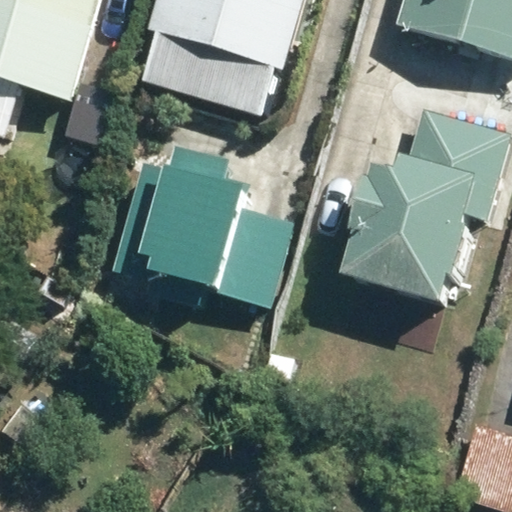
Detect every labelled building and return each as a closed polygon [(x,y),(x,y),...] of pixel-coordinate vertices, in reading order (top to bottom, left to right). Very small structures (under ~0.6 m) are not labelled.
[(0,0),(0,84),(81,107),(111,0),(0,0)] [(315,0),(168,0),(158,36),(165,38),(151,89),(271,123),(285,73),(295,76),(315,0)] [(511,0),(416,0),(407,33),(511,64),(511,0)] [(34,102),(0,92),(0,178),(11,182),(34,102)] [(413,185),(383,176),(354,283),(453,311),(479,219),(496,223),(511,164),(511,136),(432,114),(413,185)] [(179,174),(153,166),(122,272),(281,318),(307,228),(254,213),(262,184),(237,177),(240,168),(185,152),(179,174)] [(511,431),(483,423),(462,496),(511,510),(511,431)]
